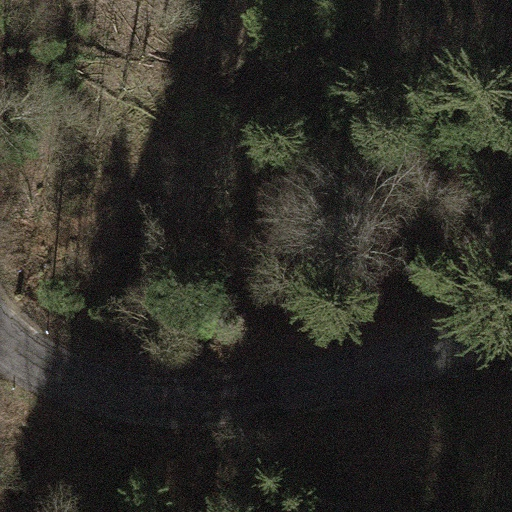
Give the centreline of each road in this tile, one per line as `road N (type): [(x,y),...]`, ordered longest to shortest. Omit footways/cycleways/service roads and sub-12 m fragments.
road 1 (tertiary): [(0,338),(67,378),(176,401),(278,390),(511,337)]
road 2 (track): [(218,0),(129,146),(0,290)]
